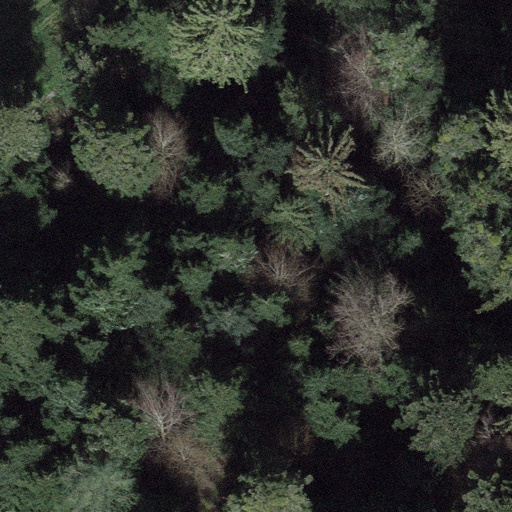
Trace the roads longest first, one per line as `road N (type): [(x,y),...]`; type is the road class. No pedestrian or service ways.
road 1 (track): [(202,511),(306,342),(395,239),(511,136)]
road 2 (track): [(278,0),(84,100),(0,189)]
